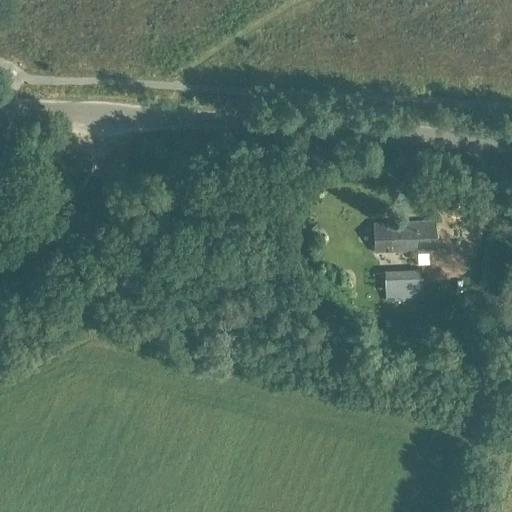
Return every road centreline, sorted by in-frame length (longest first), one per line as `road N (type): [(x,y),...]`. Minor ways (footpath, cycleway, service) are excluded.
road 1 (tertiary): [(511,145),(0,108)]
road 2 (track): [(0,170),(116,117)]
